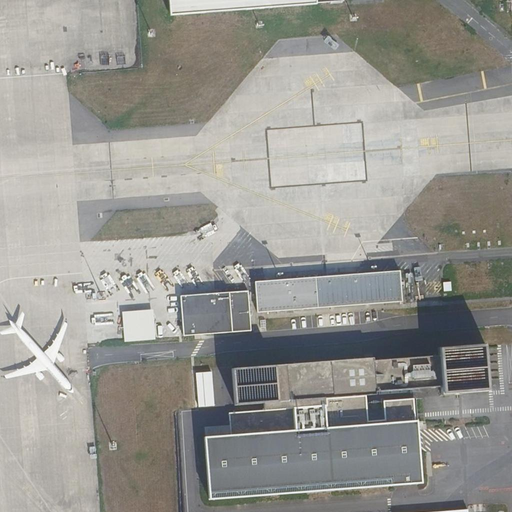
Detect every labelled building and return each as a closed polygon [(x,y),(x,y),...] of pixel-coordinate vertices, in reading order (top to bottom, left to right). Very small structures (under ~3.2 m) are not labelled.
[(171,0),(172,12),(327,0),(171,0)] [(255,282),(257,313),(402,302),(400,271),(255,282)] [(180,296),(183,336),(233,332),(251,331),(248,291),(230,292),(180,296)] [(153,310),(122,312),(124,342),(155,340),(153,310)] [(277,360),(226,362),(227,399),(258,397),(259,407),(228,409),(229,433),(201,434),(203,496),(418,480),(414,422),(412,398),(382,400),(383,417),(367,417),(366,394),(375,393),(374,388),(436,382),(437,387),(481,383),(477,337),(432,341),(434,353),(277,360)]
